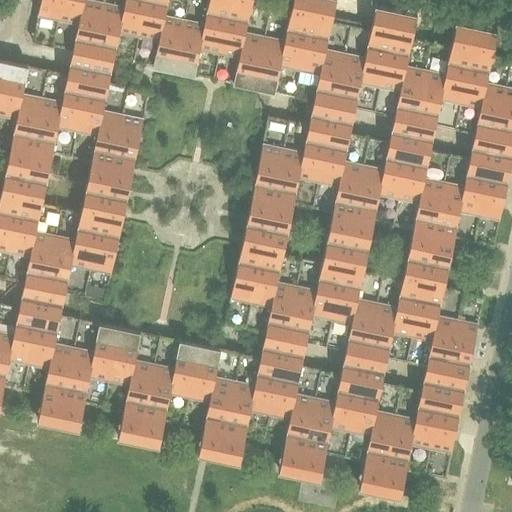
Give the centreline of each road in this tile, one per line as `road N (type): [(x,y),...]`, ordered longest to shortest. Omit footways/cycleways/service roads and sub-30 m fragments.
road 1 (residential): [(496,391),(282,346)]
road 2 (residential): [(511,152),(332,114)]
road 3 (residential): [(470,511),(496,391)]
